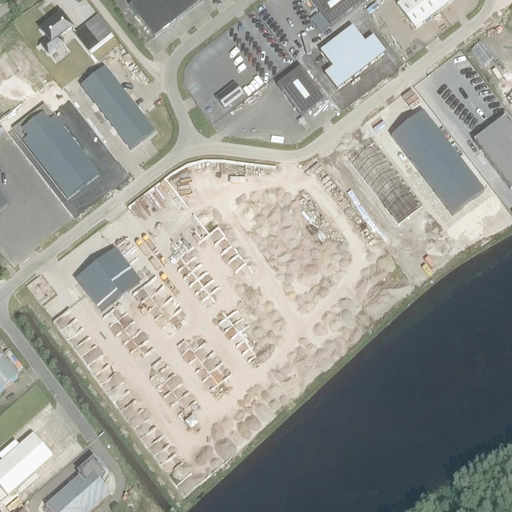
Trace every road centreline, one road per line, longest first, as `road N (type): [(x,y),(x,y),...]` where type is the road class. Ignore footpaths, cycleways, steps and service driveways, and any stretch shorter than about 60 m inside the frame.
road 1 (unclassified): [(191,143),(290,158),(314,149),(484,16),(491,0)]
road 2 (unclassified): [(0,296),(191,143)]
road 3 (unclassified): [(250,0),(182,52),(170,72),(173,93)]
